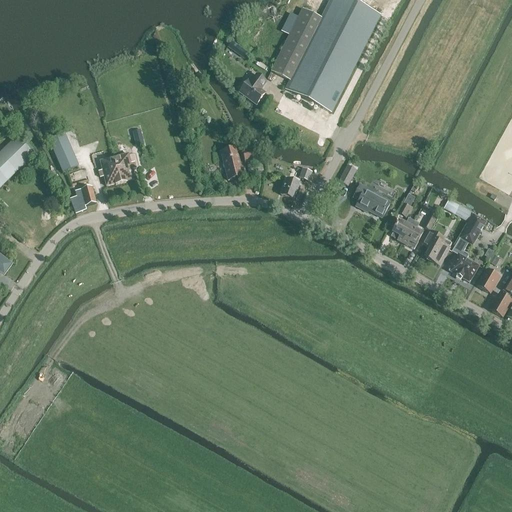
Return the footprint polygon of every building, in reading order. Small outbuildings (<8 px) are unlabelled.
[(330,0),(289,82),(285,91),(332,114),(381,17),(346,0),(330,0)] [(303,10),(271,73),(289,82),(321,19),(303,10)] [(232,42),(228,47),(244,58),(248,54),(232,42)] [(239,94),(256,106),(265,94),(260,91),(266,83),(256,76),(250,83),(248,82),(239,94)] [(6,115),(0,120),(0,121),(5,127),(16,117),(10,111),(6,115)] [(137,147),(146,145),(141,129),(133,131),(137,147)] [(9,143),(0,151),(0,188),(14,175),(34,155),(16,136),(9,143)] [(52,146),(63,173),(79,167),(68,140),(52,146)] [(220,153),(228,182),(243,178),(236,149),(220,153)] [(256,161),(256,157),(254,149),(242,152),(245,164),(256,161)] [(128,155),(114,158),(121,185),(126,183),(126,182),(135,180),(132,170),(136,169),(135,163),(131,164),(128,155)] [(121,185),(114,158),(100,162),(102,171),(98,172),(100,178),(104,177),(106,187),(115,185),(115,186),(121,185)] [(347,167),(339,183),(348,188),(356,172),(347,167)] [(156,168),(145,171),(147,183),(158,181),(156,168)] [(302,168),(298,178),(308,181),(308,182),(312,172),(302,168)] [(281,196),(294,201),(299,185),(287,180),(281,196)] [(74,198),(70,200),(70,201),(71,201),(76,215),(87,211),(86,208),(96,205),(94,196),(92,187),(74,192),(76,198),(74,198)] [(354,198),(359,201),(356,207),(367,213),(368,212),(382,219),(389,205),(365,192),(366,190),(360,187),(354,198)] [(449,201),(444,210),(454,216),(459,206),(449,201)] [(398,214),(404,218),(410,208),(403,205),(398,214)] [(433,208),(423,228),(429,232),(440,212),(433,208)] [(463,208),(457,218),(468,223),(473,214),(463,208)] [(473,216),(459,240),(468,245),(472,247),(486,224),(473,216)] [(390,238),(402,244),(414,223),(408,220),(405,225),(399,222),(390,238)] [(414,223),(402,244),(414,250),(422,234),(415,231),(419,225),(414,223)] [(445,242),(445,241),(430,233),(423,246),(430,250),(425,259),(439,267),(451,245),(445,242)] [(469,256),(463,253),(468,245),(459,240),(452,253),(458,257),(450,272),(449,272),(450,273),(468,283),(468,284),(469,284),(470,283),(469,283),(479,267),(466,260),(469,256)] [(493,255),(489,263),(495,267),(500,259),(493,255)] [(0,271),(4,275),(11,265),(0,256),(0,271)] [(477,288),(490,295),(500,278),(487,271),(477,288)] [(511,276),(503,292),(511,297),(511,276)] [(489,311),(502,319),(511,302),(507,299),(509,296),(505,293),(503,297),(499,295),(489,311)]
